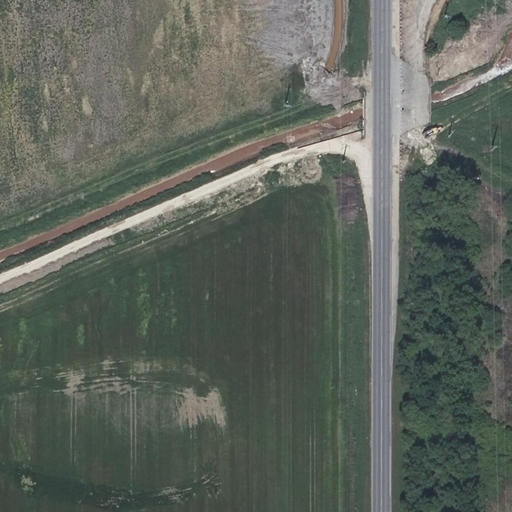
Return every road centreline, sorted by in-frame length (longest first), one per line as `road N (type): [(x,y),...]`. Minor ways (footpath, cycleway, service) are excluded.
road 1 (secondary): [(386,0),(384,511)]
road 2 (track): [(385,151),(332,146),(284,161),(0,278)]
road 3 (track): [(428,0),(385,126),(511,191)]
